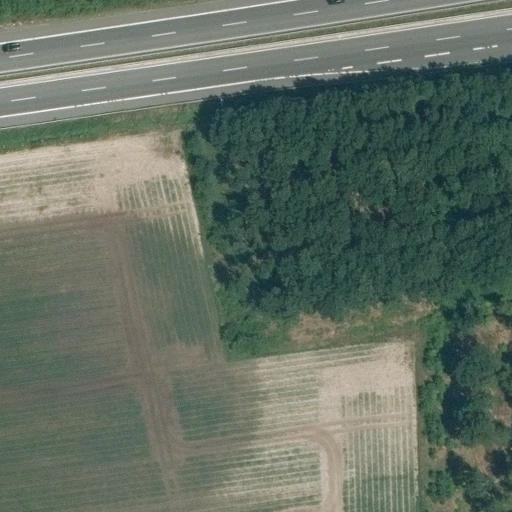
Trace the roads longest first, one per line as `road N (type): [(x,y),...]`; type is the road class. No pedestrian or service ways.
road 1 (trunk): [(0,105),(511,34)]
road 2 (trunk): [(400,0),(0,58)]
